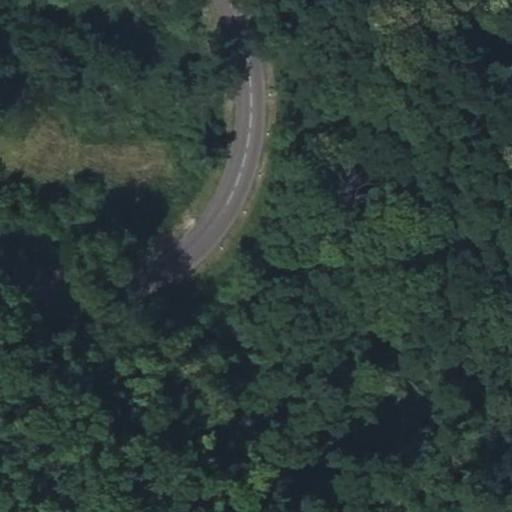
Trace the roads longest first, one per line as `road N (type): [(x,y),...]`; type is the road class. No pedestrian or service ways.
road 1 (secondary): [(238,0),(256,50),(258,95),(233,193),(189,262),(150,288),(101,299),(0,266)]
road 2 (track): [(243,10),(42,0)]
